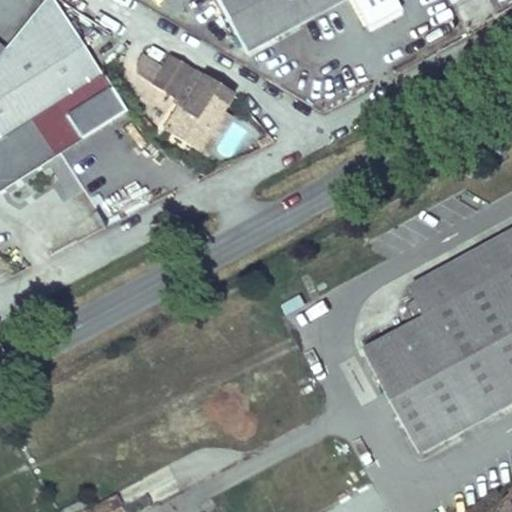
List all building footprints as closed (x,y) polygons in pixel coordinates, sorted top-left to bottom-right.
[(51,0),(43,0),(3,51),(0,48),(0,189),(123,113),(81,45),(51,0)] [(216,0),(245,54),(346,0),(353,0),(368,28),(400,11),(394,0),(216,0)] [(162,130),(191,148),(205,126),(209,129),(221,111),(232,92),(194,68),(168,59),(159,71),(150,83),(173,101),(185,82),(195,88),(181,110),(177,107),(162,130)] [(191,148),(205,157),(230,117),(221,111),(209,129),(205,126),(191,148)] [(428,317),(367,350),(422,454),(511,405),(511,232),(412,287),(428,317)]
